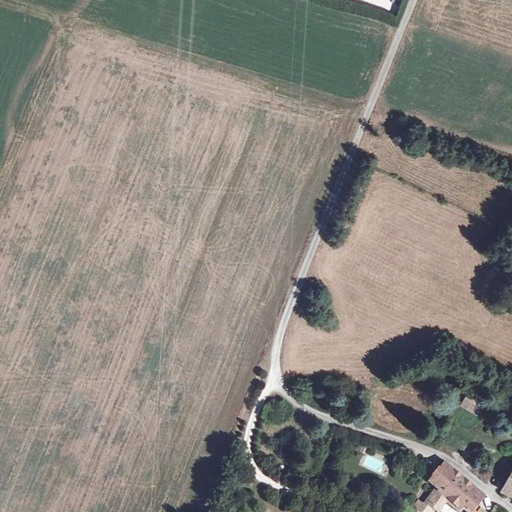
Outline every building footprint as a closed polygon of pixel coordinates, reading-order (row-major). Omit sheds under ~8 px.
[(468,392),(460,406),(478,417),(486,403),(468,392)] [(365,454),(360,465),(385,474),(389,463),(365,454)] [(438,490),(446,497),(451,491),(462,477),(446,464),(430,482),(438,490)] [(462,477),(451,491),(465,503),(476,489),(462,477)] [(447,499),(446,497),(438,490),(429,503),(439,510),(447,499)] [(446,497),(447,499),(460,509),(465,503),(451,491),(446,497)]
